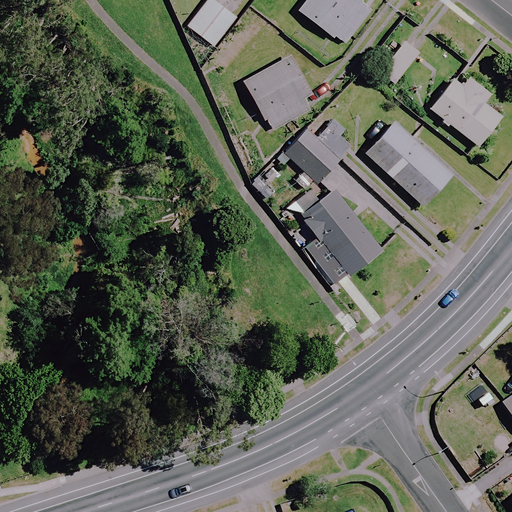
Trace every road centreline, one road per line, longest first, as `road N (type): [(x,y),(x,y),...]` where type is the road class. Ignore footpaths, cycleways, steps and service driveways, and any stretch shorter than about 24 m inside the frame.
road 1 (tertiary): [(79,511),(250,454),(364,391)]
road 2 (tertiary): [(364,391),(448,319),(511,245)]
road 3 (residential): [(364,391),(449,511)]
